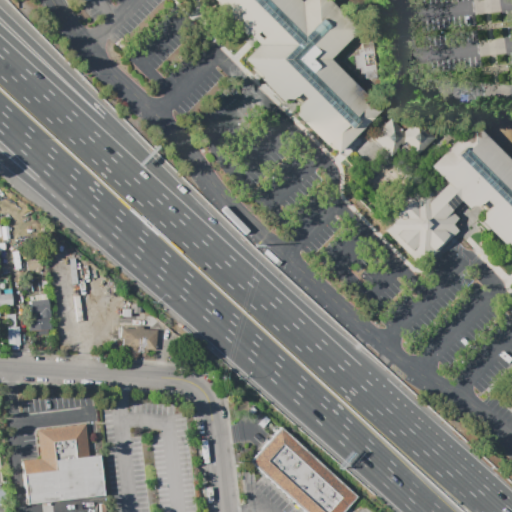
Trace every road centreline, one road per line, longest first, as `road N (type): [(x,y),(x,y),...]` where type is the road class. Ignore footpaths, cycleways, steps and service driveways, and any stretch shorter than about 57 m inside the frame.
road 1 (motorway): [(498,511),(0,55)]
road 2 (motorway): [(498,511),(346,349),(153,166)]
road 3 (motorway): [(0,119),(350,438)]
road 4 (motorway): [(0,156),(350,438)]
road 5 (motorway): [(153,166),(0,13)]
road 6 (motorway): [(153,166),(0,29)]
road 7 (residential): [(196,385),(0,363)]
road 8 (residential): [(221,511),(210,407),(196,385)]
